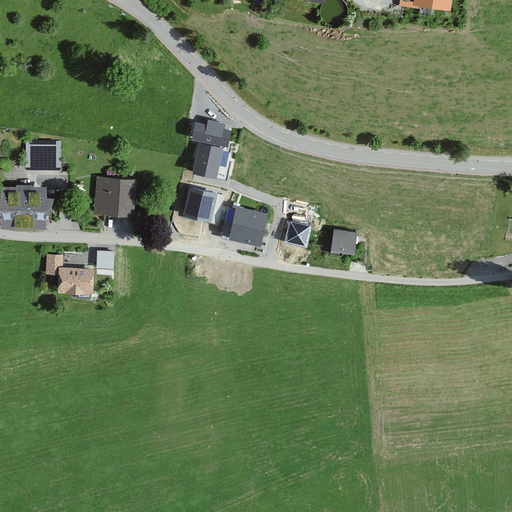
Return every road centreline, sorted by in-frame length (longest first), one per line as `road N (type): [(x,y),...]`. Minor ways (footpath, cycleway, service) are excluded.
road 1 (residential): [(511,276),(380,279),(137,239),(0,230)]
road 2 (unclassified): [(511,167),(343,153),(262,127),(126,0)]
